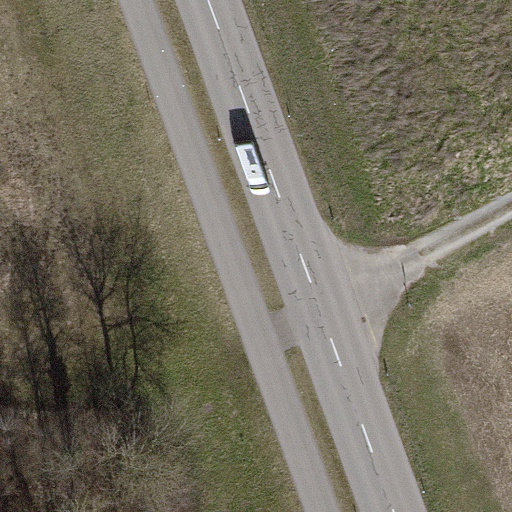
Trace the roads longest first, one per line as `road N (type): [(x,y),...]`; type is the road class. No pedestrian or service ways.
road 1 (tertiary): [(394,511),(206,0)]
road 2 (track): [(260,338),(511,204)]
